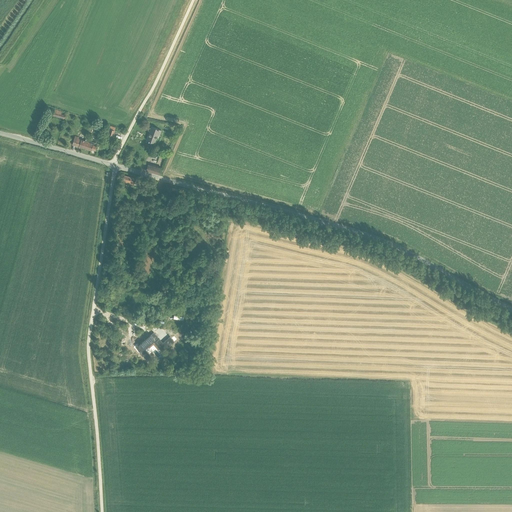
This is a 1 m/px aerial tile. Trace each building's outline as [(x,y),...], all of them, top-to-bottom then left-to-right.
[(54,112),(53,116),(64,119),(65,115),(61,114),(62,112),(55,110),(55,113),(54,112)] [(152,126),(147,140),(155,143),(158,135),(160,136),(162,130),(152,126)] [(115,130),(108,128),(106,135),(107,135),(106,138),(112,140),(115,130)] [(75,136),(72,145),(91,151),(92,149),(96,151),(97,146),(95,145),(96,143),(89,141),(89,142),(79,139),(79,137),(77,137),(78,136),(76,135),(75,136)] [(148,164),(146,171),(159,174),(160,169),(161,167),(148,164)] [(124,175),(123,182),(134,185),(136,178),(124,175)] [(172,328),(160,340),(164,344),(167,341),(168,342),(177,333),(172,328)] [(150,336),(137,348),(142,354),(155,341),(150,336)]
